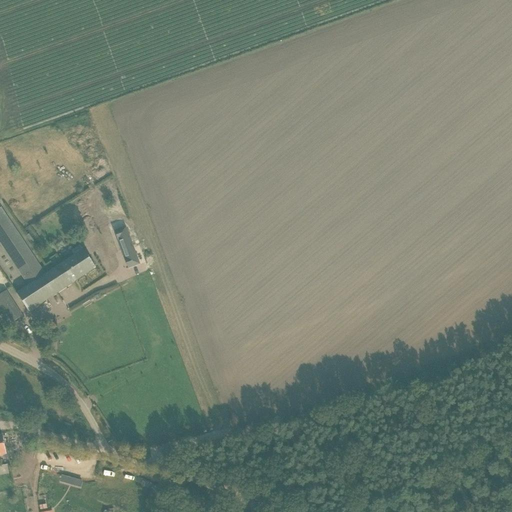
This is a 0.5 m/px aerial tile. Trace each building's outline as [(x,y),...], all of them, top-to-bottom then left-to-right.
[(1,207),(0,208),(0,241),(23,277),(29,285),(25,288),(17,293),(29,312),(95,268),(90,259),(84,250),(83,250),(80,246),(72,251),(75,256),(46,274),(42,269),(31,253),(18,232),(6,215),(1,207)] [(120,273),(103,232),(93,236),(109,277),(120,273)] [(132,242),(129,233),(118,236),(117,237),(118,238),(121,247),(122,247),(128,263),(128,264),(127,264),(130,272),(131,274),(132,274),(142,270),(141,266),(139,260),(138,258),(132,242)] [(28,234),(25,237),(30,244),(33,242),(28,234)] [(22,316),(6,291),(0,294),(0,304),(12,323),(22,316)] [(78,480),(66,476),(64,483),(76,487),(78,480)]
